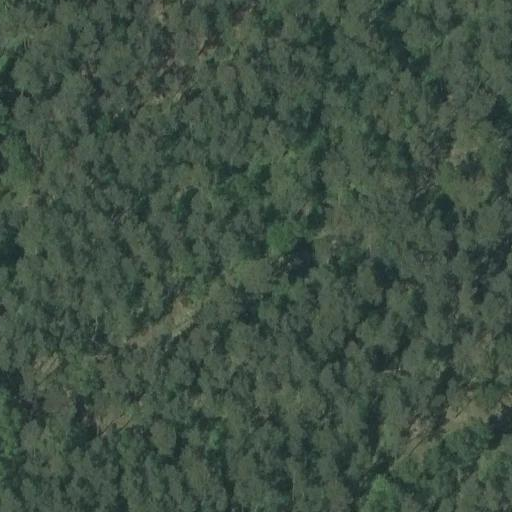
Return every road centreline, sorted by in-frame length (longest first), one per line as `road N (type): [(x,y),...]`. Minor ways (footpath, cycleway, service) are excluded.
road 1 (track): [(0,456),(511,152)]
road 2 (track): [(0,224),(115,156),(333,0)]
